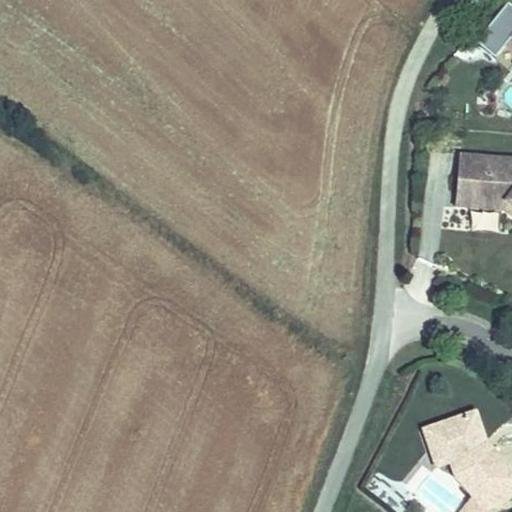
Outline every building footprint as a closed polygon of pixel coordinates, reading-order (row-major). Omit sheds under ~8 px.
[(511,185),(462,187),(463,207),(468,207),(469,232),(501,232),(511,237),(511,185)] [(453,187),(454,240),(499,239),(511,245),(511,237),(501,232),(469,232),(468,207),(463,207),(462,187),(453,187)] [(511,494),(511,464),(502,451),(497,455),(491,448),(496,444),(488,412),(450,423),(459,461),(463,475),(481,498),(490,511),(511,494)] [(459,461),(450,423),(435,427),(445,464),(459,461)] [(502,451),(496,444),(491,448),(497,455),(502,451)] [(489,511),(490,511),(481,498),(469,511),(489,511)]
